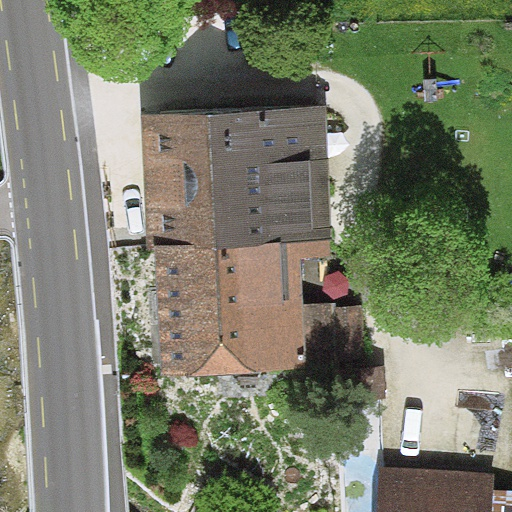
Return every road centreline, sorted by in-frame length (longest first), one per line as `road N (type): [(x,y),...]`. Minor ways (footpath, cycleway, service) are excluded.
road 1 (secondary): [(74,511),(49,209)]
road 2 (secondary): [(49,209),(26,0)]
